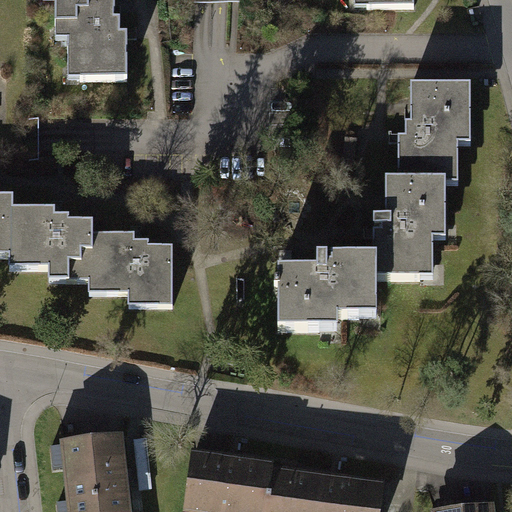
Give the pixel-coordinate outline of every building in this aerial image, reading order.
[(41,0),(42,7),(55,7),(56,32),(79,32),(79,14),(94,13),(93,3),(107,3),(106,0),(41,0)] [(351,0),(351,10),(410,11),(410,0),(351,0)] [(79,32),(56,32),(56,46),(69,46),(69,82),(130,81),(130,38),(116,39),(116,3),(107,3),(93,3),(94,13),(79,14),(79,32)] [(470,149),(468,92),(410,93),(411,135),(397,135),(398,189),(444,188),(457,188),(456,150),(470,149)] [(445,244),(444,188),(398,189),(387,189),(388,236),(380,236),(380,257),(381,285),(434,284),(433,244),(445,244)] [(0,261),(12,261),(12,214),(12,203),(0,202),(0,261)] [(56,214),(12,214),(12,261),(12,273),(50,272),(50,287),(73,287),(73,256),(97,256),(97,241),(96,228),(56,228),(56,214)] [(142,240),(97,241),(97,256),(73,256),(73,287),(91,287),(91,298),(127,298),(127,315),(174,315),(174,257),(142,257),(142,240)] [(382,317),(381,285),(380,257),(325,258),(325,271),(280,272),(282,328),(341,327),(341,318),(382,317)] [(63,511),(125,511),(118,440),(57,446),(63,511)] [(271,466),(190,455),(183,511),(265,511),(271,472),(271,466)] [(380,511),(384,487),(271,472),(265,511),(380,511)]
